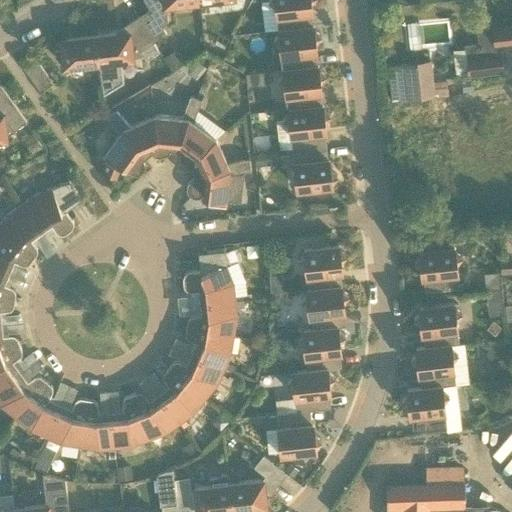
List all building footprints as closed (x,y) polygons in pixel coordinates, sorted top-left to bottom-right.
[(144,0),(152,13),(141,20),(155,42),(167,34),(162,27),(169,23),(167,5),(200,1),(199,0),(144,0)] [(243,0),(199,0),(200,1),(210,0),(220,0),(222,11),(239,8),(243,6),(244,2),(243,0)] [(279,30),(314,26),(309,26),(307,13),(313,12),(311,1),(312,0),(269,0),(270,0),(276,5),(279,30)] [(511,13),(503,14),(506,42),(507,41),(509,51),(511,50),(511,13)] [(129,32),(96,36),(99,63),(100,63),(103,95),(123,83),(121,60),(145,57),(144,57),(145,56),(147,60),(160,51),(154,42),(155,42),(141,20),(127,29),(129,32)] [(284,70),(319,66),(319,65),(313,66),(312,53),(317,52),(316,41),(321,35),(315,29),(314,26),(279,30),(280,33),(274,40),(281,45),(284,70)] [(64,67),(99,63),(96,36),(61,40),(64,67)] [(502,52),(469,56),(471,73),(504,70),(502,52)] [(26,71),(41,92),(53,83),(38,62),(26,71)] [(389,68),(393,103),(438,97),(448,96),(446,81),(434,82),(431,62),(389,68)] [(288,110),(323,106),(323,105),(318,106),(316,92),(322,92),(321,81),(326,74),(319,69),(319,66),(284,70),(284,73),(279,80),(285,85),(288,110)] [(246,72),(247,84),(263,83),(262,71),(246,72)] [(15,131),(27,122),(1,86),(0,87),(0,110),(2,113),(0,112),(0,139),(7,139),(5,124),(9,123),(15,131)] [(187,107),(198,111),(202,101),(191,97),(187,107)] [(293,150),(323,146),(321,132),(326,132),(325,121),(330,114),(324,109),(323,106),(288,110),(289,113),(283,120),(290,125),(293,150)] [(194,122),(198,111),(187,107),(183,118),(155,115),(162,157),(164,156),(167,155),(169,154),(171,151),(176,153),(189,119),(194,122)] [(107,117),(114,125),(123,118),(117,110),(107,117)] [(160,157),(162,157),(155,115),(130,126),(125,129),(148,158),(152,154),(154,156),(157,157),(160,157)] [(125,129),(130,126),(123,118),(114,125),(121,134),(97,168),(117,176),(122,164),(127,166),(127,169),(129,172),(132,174),(135,175),(139,175),(142,174),(144,171),(146,167),(145,164),(144,161),(148,158),(125,129)] [(216,138),(194,122),(189,119),(176,153),(181,155),(180,158),(181,161),(182,163),(184,165),(216,138)] [(43,149),(33,134),(24,140),(35,155),(43,149)] [(230,169),(228,163),(216,138),(184,165),(185,167),(187,169),(190,170),(193,170),(194,175),(230,169)] [(323,146),(293,150),(297,190),(333,186),(332,182),(338,175),(331,170),(330,159),(324,160),(323,146)] [(268,152),(255,154),(257,168),(268,166),(271,165),(268,152)] [(245,173),(252,171),(250,160),(240,162),(242,173),(245,173)] [(242,173),(240,162),(228,163),(230,169),(194,175),(194,180),(191,181),(189,184),(188,187),(187,191),(189,194),(191,197),(195,198),(198,198),(201,197),(204,195),(226,203),(229,175),(242,173)] [(67,211),(83,199),(70,181),(34,196),(21,205),(43,234),(52,226),(57,233),(60,234),(63,235),(66,234),(72,230),(74,227),(74,224),(74,221),(67,211)] [(33,241),(43,234),(21,205),(8,214),(0,224),(0,232),(33,259),(38,254),(38,251),(38,248),(33,241)] [(29,265),(33,259),(0,232),(0,269),(10,274),(15,262),(23,266),(26,266),(29,265)] [(428,277),(430,291),(460,288),(457,262),(462,256),(455,251),(454,235),(424,238),(425,250),(420,251),(420,255),(415,261),(422,266),(423,277),(428,277)] [(307,290),(342,286),(342,285),(339,286),(337,273),(342,272),(341,261),(347,254),(340,249),(339,245),(304,249),(305,253),(299,260),(306,265),(310,289),(307,289),(307,290)] [(236,300),(235,294),(234,284),(227,266),(231,265),(226,252),(199,254),(201,271),(189,272),(186,273),(184,275),(183,279),(184,286),(186,289),(188,291),(191,292),(199,291),(200,304),(236,300)] [(502,274),(511,273),(511,260),(500,262),(502,274)] [(5,285),(10,274),(0,269),(0,297),(15,300),(16,294),(16,291),(13,288),(5,285)] [(487,313),(501,313),(499,271),(485,271),(487,313)] [(283,276),(270,276),(271,293),(284,292),(283,276)] [(303,331),(341,326),(340,313),(345,312),(344,301),(349,294),(342,289),(342,286),(307,290),(307,293),(302,300),(309,305),(311,329),(303,330),(303,331)] [(14,307),(15,300),(0,297),(0,324),(3,325),(1,312),(10,311),(13,309),(14,307)] [(237,316),(236,307),(236,300),(200,304),(202,316),(193,317),(190,318),(188,321),(187,327),(234,335),(237,316)] [(416,349),(459,344),(456,319),(462,312),(455,307),(455,303),(420,307),(420,311),(415,318),(421,323),(423,334),(428,333),(429,346),(416,348),(416,349)] [(0,352),(20,345),(18,339),(16,337),(13,336),(4,337),(3,325),(0,324),(0,352)] [(293,372),(337,367),(336,353),(341,353),(340,342),(345,335),(339,330),(338,327),(341,327),(341,326),(303,331),(304,334),(298,341),(305,346),(308,370),(293,372)] [(224,369),(227,363),(231,354),(234,335),(187,327),(186,334),(187,337),(189,339),(197,343),(192,354),(224,369)] [(181,338),(173,359),(184,363),(192,341),(181,338)] [(408,390),(456,384),(453,359),(459,353),(452,348),(452,345),(459,344),(416,349),(417,352),(411,358),(418,363),(419,374),(425,374),(426,387),(407,389),(408,390)] [(0,387),(21,372),(14,362),(21,357),(23,354),(23,351),(20,345),(0,352),(0,387)] [(222,374),(224,369),(192,354),(187,365),(179,362),(176,362),(173,363),(169,368),(206,398),(218,384),(222,374)] [(277,414),(327,409),(325,395),(331,394),(330,383),(335,377),(328,371),(328,369),(338,368),(337,367),(293,372),(293,375),(288,382),(295,387),(297,411),(277,414)] [(194,413),(206,398),(169,368),(164,374),(164,377),(164,380),(170,387),(160,394),(180,423),(182,422),(186,419),(194,413)] [(17,418),(47,381),(42,377),(39,376),(36,377),(28,382),(21,372),(0,387),(0,403),(2,406),(17,418)] [(47,437),(61,404),(50,399),(53,391),(53,388),(52,385),(47,381),(17,418),(32,430),(47,437)] [(456,384),(408,390),(408,393),(403,400),(409,405),(410,416),(416,415),(417,430),(447,426),(444,401),(450,394),(443,389),(443,387),(456,385),(456,384)] [(180,423),(160,394),(150,401),(145,394),(142,393),(139,392),(133,395),(149,439),(167,432),(180,423)] [(132,446),(149,439),(133,395),(126,397),(124,400),(123,402),(124,411),(112,413),(115,448),(132,446)] [(80,447),(88,400),(81,398),(78,399),(76,401),(72,409),(61,404),(47,437),(61,443),(80,447)] [(115,448),(112,413),(99,414),(98,405),(97,402),(94,401),(88,400),(80,447),(99,450),(115,448)] [(327,409),(277,414),(282,455),(317,451),(316,447),(322,440),(315,435),(314,424),(308,425),(307,412),(327,409)] [(191,442),(183,447),(188,456),(196,451),(191,442)] [(264,455),(263,456),(260,454),(251,465),(255,467),(266,476),(263,480),(229,484),(232,511),(254,511),(254,508),(267,506),(265,491),(270,491),(285,472),(264,455)] [(51,461),(40,456),(34,468),(46,473),(51,461)] [(133,479),(131,466),(117,468),(119,482),(133,479)] [(175,480),(178,479),(186,478),(185,467),(173,468),(175,480)] [(464,511),(465,483),(468,483),(468,482),(463,482),(463,470),(426,471),(426,483),(387,484),(385,511),(464,511)] [(15,509),(15,511),(69,511),(66,479),(45,474),(49,505),(15,509)] [(232,511),(229,484),(229,474),(223,475),(216,478),(211,478),(212,486),(195,488),(195,491),(192,492),(190,478),(175,480),(177,504),(178,506),(197,504),(197,511),(232,511)] [(175,485),(160,486),(162,506),(177,504),(175,485)]
